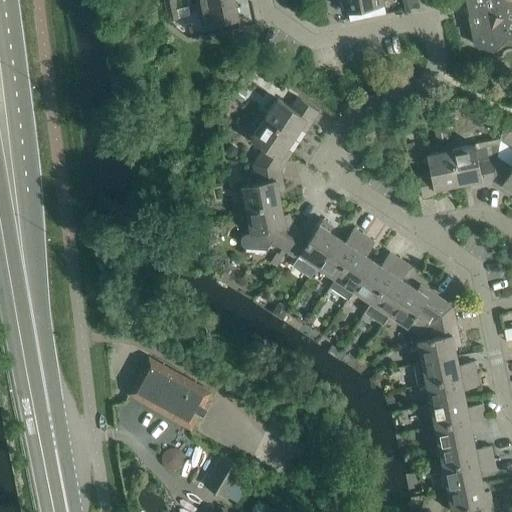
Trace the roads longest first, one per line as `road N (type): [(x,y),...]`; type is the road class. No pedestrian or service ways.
road 1 (residential): [(331,147),(348,122),(440,68),(436,47),(424,21),(309,41),(268,16),(264,0)]
road 2 (secondary): [(39,240),(2,0)]
road 3 (secondary): [(0,192),(29,335),(48,380)]
road 4 (secondary): [(48,380),(39,240)]
road 5 (secondary): [(73,511),(48,380)]
